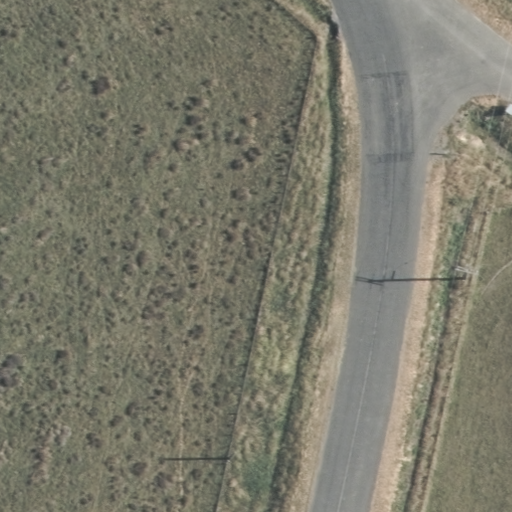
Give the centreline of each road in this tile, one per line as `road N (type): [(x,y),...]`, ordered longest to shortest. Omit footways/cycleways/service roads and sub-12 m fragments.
road 1 (unclassified): [(336,511),(385,275),(393,93),(375,16)]
road 2 (unclassified): [(375,16),(475,48),(511,77)]
